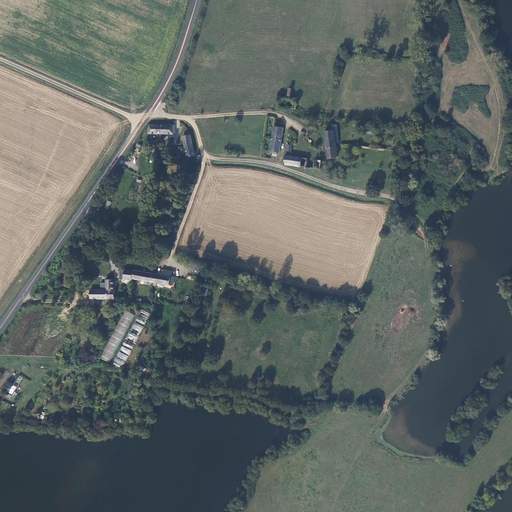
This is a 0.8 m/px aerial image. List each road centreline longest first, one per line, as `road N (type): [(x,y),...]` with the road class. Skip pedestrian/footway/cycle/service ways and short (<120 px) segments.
road 1 (tertiary): [(0,324),(147,122)]
road 2 (unclassified): [(201,153),(389,196),(425,236)]
road 3 (unclassified): [(0,56),(147,122)]
road 4 (tertiary): [(154,112),(199,0)]
